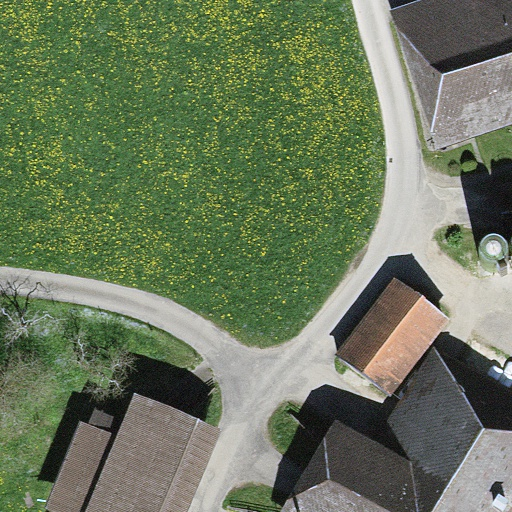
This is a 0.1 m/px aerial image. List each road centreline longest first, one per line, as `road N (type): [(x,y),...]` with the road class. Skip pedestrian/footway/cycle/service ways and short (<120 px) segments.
road 1 (unclassified): [(201,511),(262,386),(387,260),(419,208)]
road 2 (unclassified): [(371,0),(402,99),(419,208)]
